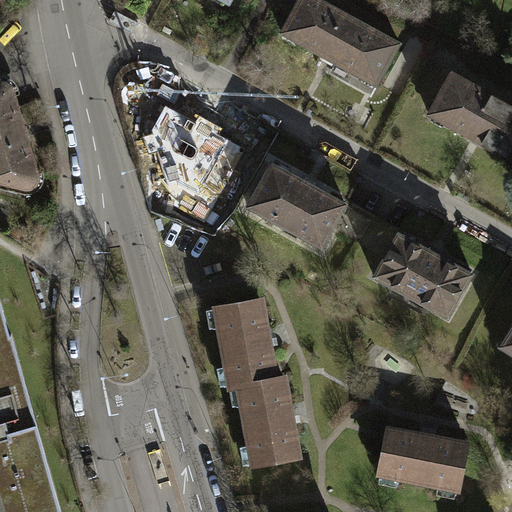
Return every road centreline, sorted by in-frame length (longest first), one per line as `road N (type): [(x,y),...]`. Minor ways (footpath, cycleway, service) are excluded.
road 1 (residential): [(68,34),(138,39),(511,243)]
road 2 (tertiary): [(198,511),(141,286),(96,151)]
road 3 (tertiary): [(96,151),(88,366),(115,511)]
road 4 (tertiary): [(96,151),(68,34)]
